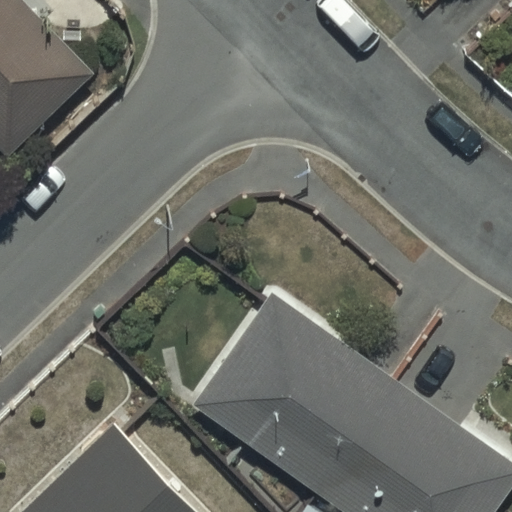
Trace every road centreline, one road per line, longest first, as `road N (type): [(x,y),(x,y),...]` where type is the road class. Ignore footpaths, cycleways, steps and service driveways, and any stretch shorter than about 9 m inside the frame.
road 1 (residential): [(284,11),(0,281)]
road 2 (residential): [(284,11),(427,156),(511,224)]
